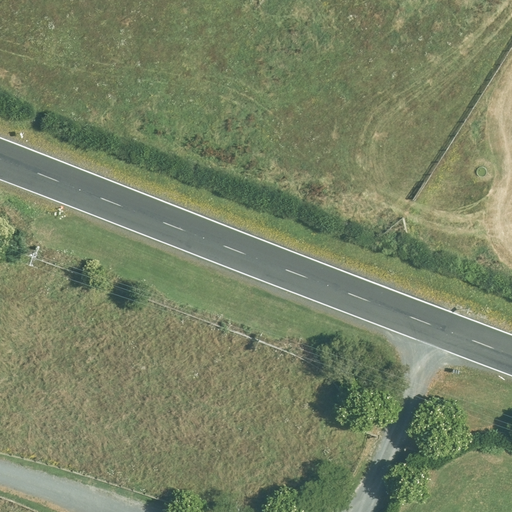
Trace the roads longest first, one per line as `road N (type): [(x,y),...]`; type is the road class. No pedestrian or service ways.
road 1 (tertiary): [(0,159),(511,354)]
road 2 (unknown): [(427,322),(363,476),(334,511)]
